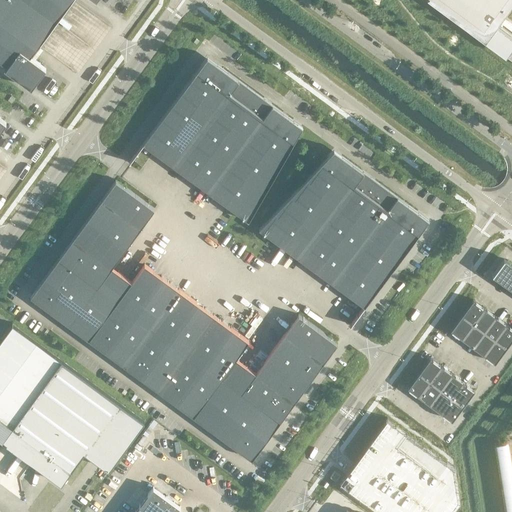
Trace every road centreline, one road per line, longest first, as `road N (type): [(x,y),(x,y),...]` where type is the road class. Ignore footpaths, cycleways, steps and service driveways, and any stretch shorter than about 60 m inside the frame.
road 1 (unclassified): [(277,511),(496,211)]
road 2 (tertiary): [(212,0),(496,211)]
road 3 (unclassified): [(185,0),(0,250)]
road 4 (tertiary): [(511,150),(306,0)]
